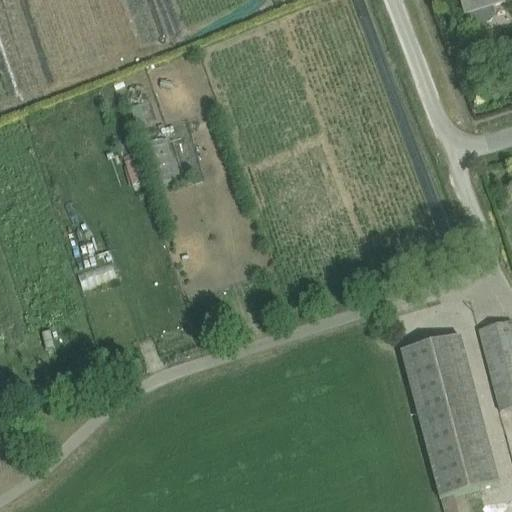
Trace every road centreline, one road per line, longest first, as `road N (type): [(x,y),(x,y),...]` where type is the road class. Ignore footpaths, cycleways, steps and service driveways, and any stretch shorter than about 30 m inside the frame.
road 1 (unclassified): [(0,499),(91,409),(124,391),(466,285),(484,263),(450,161)]
road 2 (unclassified): [(450,161),(386,0)]
